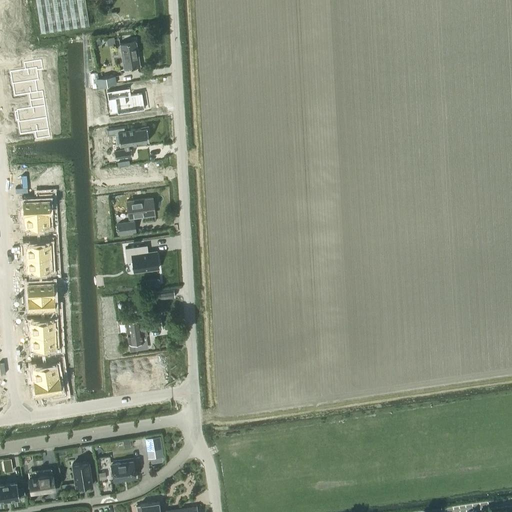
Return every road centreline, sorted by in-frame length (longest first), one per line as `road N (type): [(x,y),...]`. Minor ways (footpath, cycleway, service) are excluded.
road 1 (unclassified): [(194,388),(171,0)]
road 2 (residential): [(11,412),(0,203)]
road 3 (residential): [(0,448),(196,423)]
road 4 (residential): [(11,412),(194,388)]
